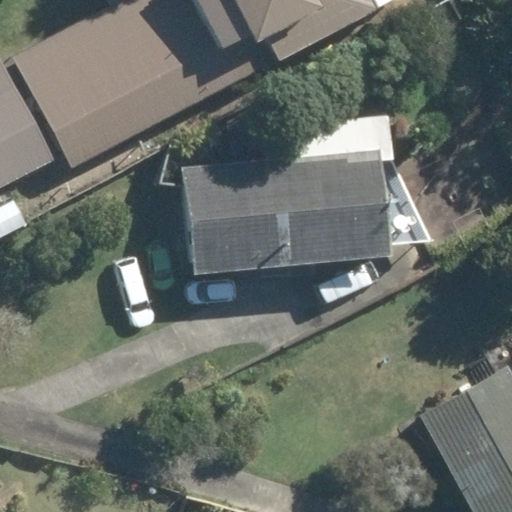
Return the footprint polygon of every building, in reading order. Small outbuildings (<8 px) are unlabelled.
[(105,0),(109,6),(11,58),(70,169),(385,0),(105,0)] [(0,186),(53,158),(0,61),(0,186)] [(297,161),(184,171),(192,274),(388,257),(387,245),(427,241),(386,162),(382,118),(294,125),(297,161)] [(10,199),(0,205),(0,238),(25,224),(10,199)] [(419,417),(473,511),(511,511),(511,377),(506,367),(419,417)]
